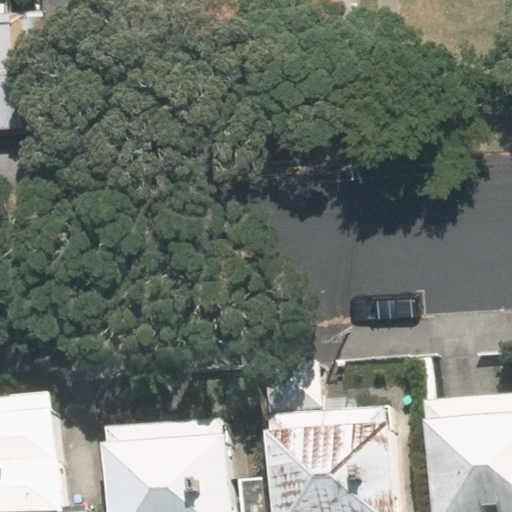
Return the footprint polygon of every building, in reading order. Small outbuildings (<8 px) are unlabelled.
[(67,0),(0,0),(0,107),(74,103),(67,0)] [(368,0),(196,0),(198,22),(369,9),(368,0)] [(66,396),(0,402),(0,511),(106,511),(106,505),(77,508),(66,396)] [(511,511),(511,406),(452,411),(461,511),(511,511)] [(417,511),(410,413),(286,421),(293,511),(417,511)] [(249,425),(123,434),(128,511),(282,511),(280,478),(253,480),(249,425)]
